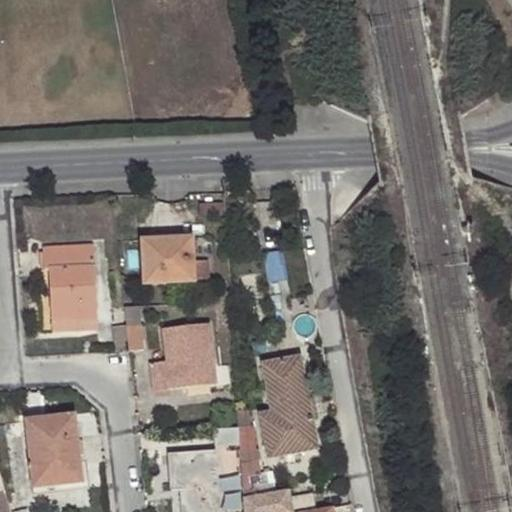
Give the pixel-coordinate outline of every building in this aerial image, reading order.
[(326,57),(309,60),(312,75),(329,72),(326,57)] [(192,237),(139,239),(142,285),(195,283),(194,279),(209,278),(208,261),(193,262),(192,237)] [(92,244),(43,247),(43,271),(48,271),(53,332),(97,330),(92,244)] [(230,299),(229,291),(213,291),(214,300),(230,299)] [(162,325),(160,305),(149,306),(152,326),(162,325)] [(139,306),(124,307),(126,326),(141,325),(139,306)] [(126,326),(124,307),(110,307),(113,327),(126,326)] [(154,391),(188,387),(186,378),(216,375),(209,324),(161,330),(166,362),(149,363),(154,391)] [(141,325),(126,326),(129,351),(144,350),(141,325)] [(113,327),(116,352),(129,351),(126,326),(113,327)] [(266,457),(286,454),(283,439),(314,433),(300,356),(261,364),(270,412),(258,415),(266,457)] [(186,378),(188,387),(217,384),(216,375),(186,378)] [(32,488),(82,483),(74,413),(24,419),(32,488)] [(214,446),(239,445),(237,427),(213,428),(214,446)] [(283,439),(286,454),(317,448),(314,433),(283,439)] [(219,511),(214,451),(167,455),(169,491),(179,490),(180,511),(219,511)] [(239,461),(241,489),(255,488),(253,481),(261,480),(257,459),(239,461)] [(256,491),(242,493),(243,511),(293,511),(288,490),(258,496),(256,491)]
